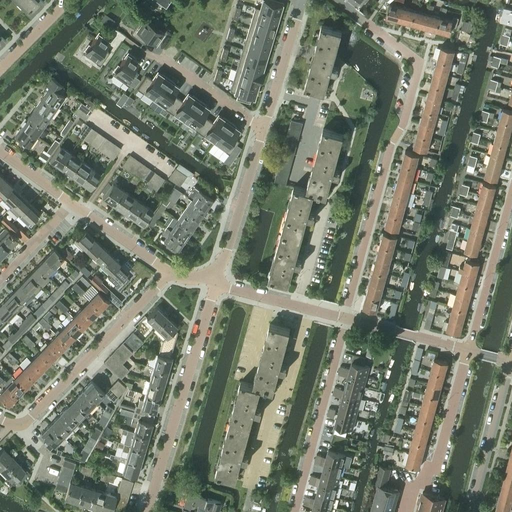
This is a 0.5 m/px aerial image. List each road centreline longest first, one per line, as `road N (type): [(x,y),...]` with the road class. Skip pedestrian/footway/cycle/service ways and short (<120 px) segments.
road 1 (residential): [(345,317),(419,65),(336,0)]
road 2 (residential): [(142,511),(214,281)]
road 3 (residential): [(18,429),(171,273)]
road 4 (residential): [(294,511),(345,317)]
road 5 (residential): [(262,129),(119,37)]
road 6 (residential): [(470,351),(511,195)]
road 7 (residential): [(214,281),(262,129)]
road 8 (residential): [(511,363),(471,511)]
road 9 (residential): [(262,129),(301,0)]
road 10 (residential): [(345,317),(470,351)]
road 11 (residential): [(432,473),(470,351)]
road 12 (residential): [(171,273),(73,198)]
